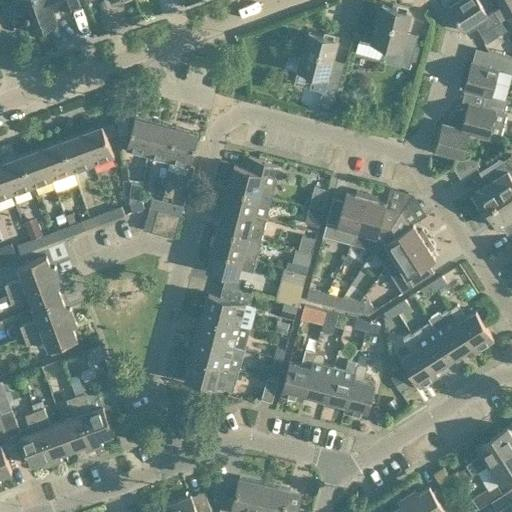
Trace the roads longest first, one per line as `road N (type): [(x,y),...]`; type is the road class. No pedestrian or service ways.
road 1 (residential): [(415,162),(400,151),(245,110),(217,128),(158,358),(158,380),(191,456)]
road 2 (tertiary): [(20,94),(276,3)]
road 3 (residential): [(511,370),(334,464)]
road 4 (residential): [(511,305),(415,162)]
road 5 (residential): [(334,464),(247,438),(191,456)]
road 6 (residential): [(191,456),(52,511)]
road 7 (residential): [(415,162),(456,42)]
